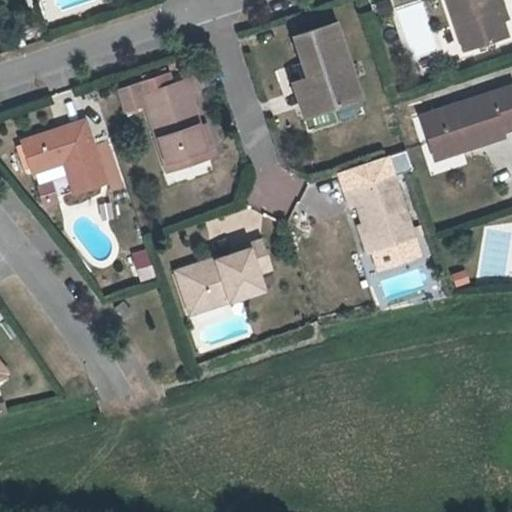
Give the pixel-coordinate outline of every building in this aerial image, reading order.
[(498,0),(450,0),(468,51),(511,37),(506,21),(498,0)] [(498,0),(506,21),(510,20),(503,0),(498,0)] [(306,78),(297,82),(309,116),(364,97),(338,21),(297,35),(306,62),(301,64),(306,78)] [(172,173),(216,158),(195,97),(201,95),(195,79),(176,86),(172,73),(122,90),(130,113),(150,107),(172,173)] [(468,145),(469,149),(509,137),(508,132),(511,130),(511,88),(426,117),(438,155),(468,145)] [(51,166),(56,167),(67,163),(77,195),(108,184),(87,123),(70,128),(71,132),(65,134),(63,131),(24,144),(26,148),(33,169),(34,171),(51,166)] [(97,142),(111,190),(122,187),(109,139),(97,142)] [(468,145),(438,155),(440,160),(469,149),(468,145)] [(26,148),(21,149),(28,170),(33,169),(26,148)] [(51,166),(34,171),(35,175),(56,167),(51,166)] [(399,174),(350,190),(356,206),(363,204),(366,213),(378,250),(428,233),(425,224),(417,227),(399,174)] [(55,189),(42,194),(46,205),(59,201),(55,189)] [(378,250),(366,213),(361,215),(374,252),(378,250)] [(253,252),(261,277),(274,272),(266,244),(234,253),(236,258),(253,252)] [(132,252),(136,280),(152,277),(148,250),(132,252)] [(253,252),(236,258),(220,263),(219,261),(181,272),(195,313),(266,292),(261,277),(253,252)] [(181,272),(219,261),(217,254),(179,265),(181,272)] [(127,302),(119,309),(129,320),(136,314),(127,302)] [(0,360),(7,369),(6,376),(13,370),(0,354),(0,360)]
